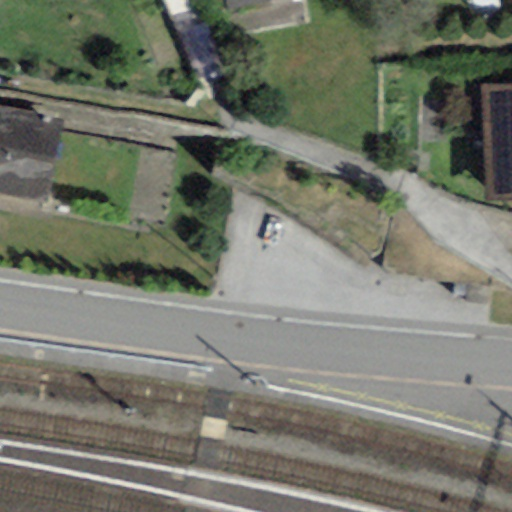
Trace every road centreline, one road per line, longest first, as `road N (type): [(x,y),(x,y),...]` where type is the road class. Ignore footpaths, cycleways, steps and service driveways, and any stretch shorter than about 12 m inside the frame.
road 1 (track): [(511,292),(426,222),(328,162),(0,86)]
road 2 (residential): [(0,304),(236,342),(511,367)]
